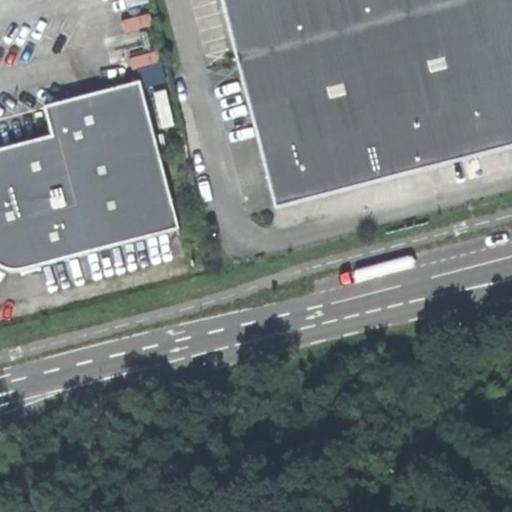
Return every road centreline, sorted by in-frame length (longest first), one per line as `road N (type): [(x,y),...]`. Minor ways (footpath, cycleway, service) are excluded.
road 1 (tertiary): [(511,279),(135,369)]
road 2 (tertiary): [(0,428),(135,369)]
road 3 (tertiary): [(135,369),(78,366),(0,390)]
